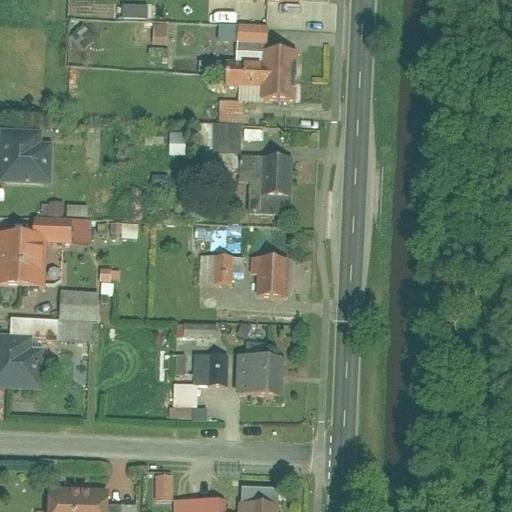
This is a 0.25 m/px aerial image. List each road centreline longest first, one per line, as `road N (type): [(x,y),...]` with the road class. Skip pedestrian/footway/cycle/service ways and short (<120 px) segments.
road 1 (tertiary): [(340,458),(362,0)]
road 2 (residential): [(340,458),(0,442)]
